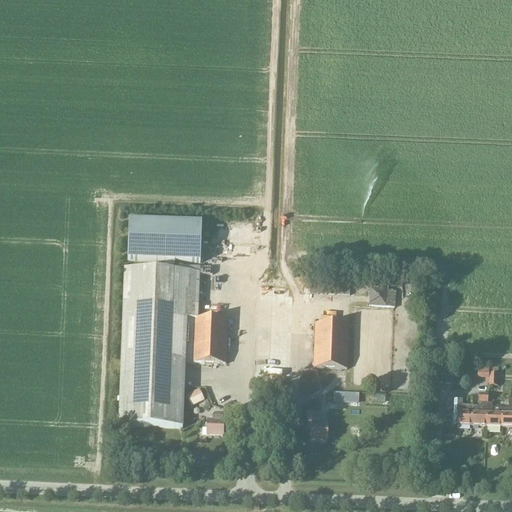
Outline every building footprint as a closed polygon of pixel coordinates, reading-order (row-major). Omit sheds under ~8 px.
[(130,222),(128,261),(165,263),(164,273),(175,273),(175,263),(201,265),(202,225),(130,222)] [(226,365),(228,321),(198,320),(200,274),(175,273),(164,273),(125,271),(118,426),(182,429),(185,363),(193,364),(226,365)] [(349,297),(350,284),(309,282),(309,295),(349,297)] [(394,310),(395,292),(370,290),(368,308),(394,310)] [(347,370),(348,326),(315,325),(314,369),(347,370)] [(487,378),(487,369),(484,369),(484,366),(477,366),(477,378),(487,378)] [(436,373),(436,384),(451,384),(452,373),(436,373)] [(497,375),(489,374),(488,387),(497,387),(497,375)] [(200,394),(186,400),(190,408),(204,401),(200,394)] [(487,404),(487,396),(479,395),(478,407),(472,407),(471,427),(486,428),(487,404)] [(471,427),(472,407),(462,406),(462,401),(457,401),(456,412),(456,414),(453,414),(453,426),(471,427)] [(502,409),(501,428),(511,428),(511,401),(509,402),(508,409),(502,409)] [(492,404),(487,404),(486,428),(501,428),(502,409),(492,409),(492,404)] [(327,442),(327,428),(320,427),(321,414),(308,414),(307,428),(311,429),(311,442),(327,442)] [(207,423),(206,438),(223,438),(223,425),(226,425),(227,415),(213,415),(212,423),(207,423)]
